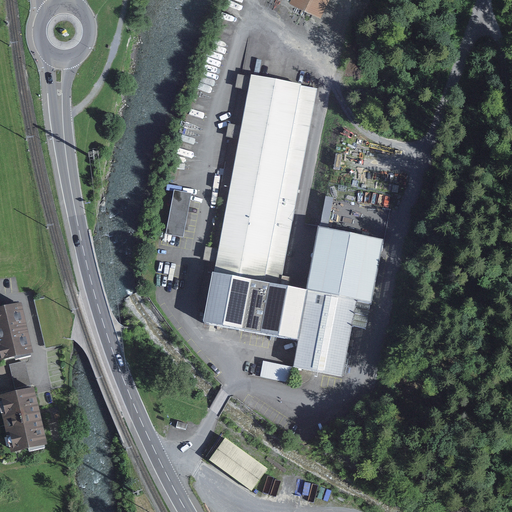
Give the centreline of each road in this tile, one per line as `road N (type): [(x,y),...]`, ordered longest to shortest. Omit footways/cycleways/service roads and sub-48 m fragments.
road 1 (secondary): [(60,58),(65,155),(107,343),(187,511)]
road 2 (unclassified): [(350,388),(370,361),(427,143)]
road 3 (unknown): [(475,0),(511,132)]
road 4 (track): [(427,143),(374,135),(325,79)]
